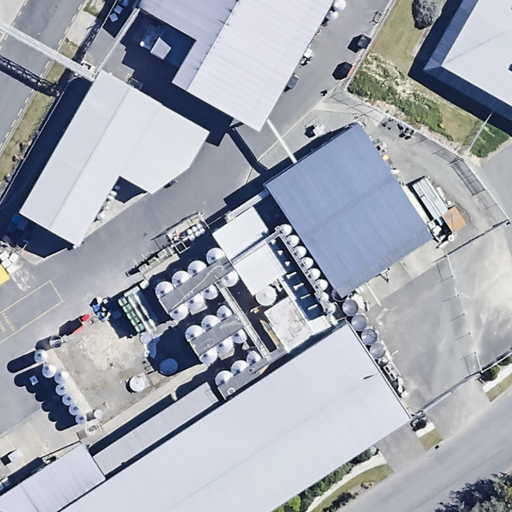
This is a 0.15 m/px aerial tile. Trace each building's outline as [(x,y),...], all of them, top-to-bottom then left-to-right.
[(331,0),(143,0),(195,28),(168,76),(260,127),(331,0)] [(511,0),(474,0),(436,71),(511,111),(511,0)] [(103,59),(22,212),(72,244),(115,175),(148,196),(194,148),(212,115),(103,59)] [(259,182),(321,277),(416,216),(354,121),(259,182)] [(243,511),(400,405),(337,313),(46,511),(243,511)] [(64,377),(47,388),(86,446),(102,435),(64,377)]
